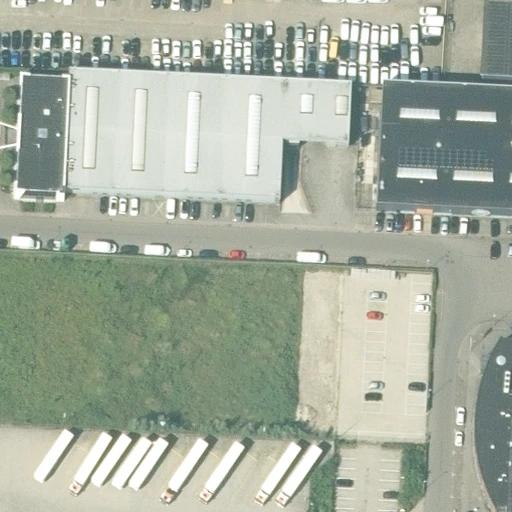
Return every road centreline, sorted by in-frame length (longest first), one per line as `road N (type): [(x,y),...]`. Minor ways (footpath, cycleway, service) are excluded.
road 1 (unclassified): [(0,227),(451,252)]
road 2 (unknown): [(0,2),(403,21)]
road 3 (unclassified): [(442,511),(451,252)]
